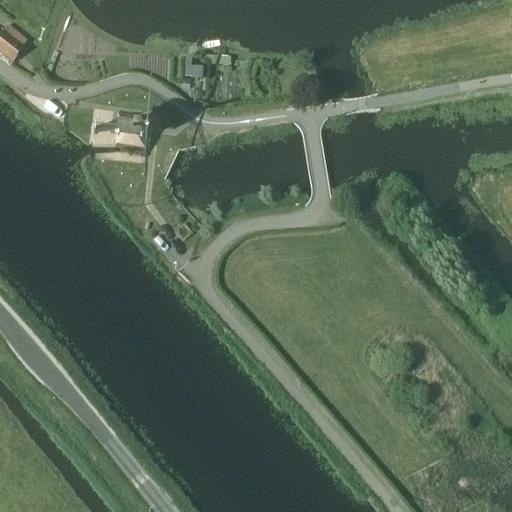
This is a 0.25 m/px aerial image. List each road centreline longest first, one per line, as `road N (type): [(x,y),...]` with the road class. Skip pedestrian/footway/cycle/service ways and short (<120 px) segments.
road 1 (residential): [(393,511),(189,276)]
road 2 (tertiary): [(167,511),(0,312)]
road 3 (unclassified): [(307,114),(315,216),(244,225),(189,276)]
road 4 (unclassified): [(204,123),(132,79),(59,99),(0,66)]
road 5 (unclassified): [(307,114),(511,79)]
